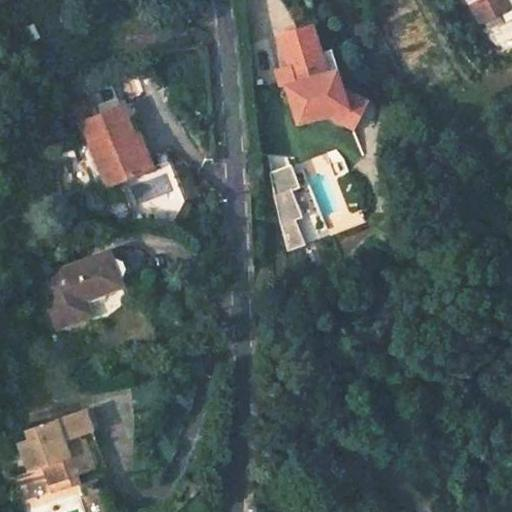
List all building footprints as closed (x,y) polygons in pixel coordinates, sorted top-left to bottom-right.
[(488,0),(463,0),(474,22),(494,12),(488,0)] [(488,0),(494,12),(504,8),(500,0),(488,0)] [(369,96),(343,83),(338,67),(328,70),(313,28),(283,38),(297,80),(291,82),(302,118),(330,109),(356,122),(369,96)] [(75,105),(82,122),(108,185),(152,167),(138,134),(134,135),(122,106),(97,116),(90,99),(75,105)] [(300,185),(292,164),(271,172),(276,194),(292,188),(300,185)] [(302,216),(292,188),(276,194),(288,250),(305,244),(296,218),(302,216)] [(38,278),(57,328),(92,315),(86,300),(122,285),(119,278),(127,275),(130,267),(127,257),(118,254),(111,257),(108,250),(69,266),(63,249),(31,261),(38,278)] [(86,410),(29,430),(32,438),(20,442),(29,469),(44,464),(53,490),(79,481),(76,472),(93,466),(83,439),(73,443),(70,435),(80,431),(92,427),(86,410)] [(80,431),(70,435),(73,443),(83,439),(80,431)]
